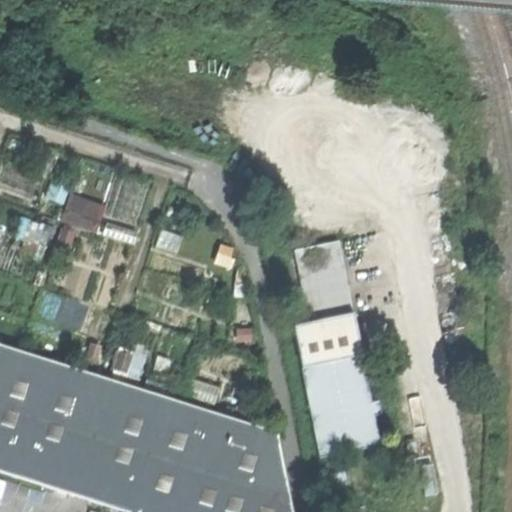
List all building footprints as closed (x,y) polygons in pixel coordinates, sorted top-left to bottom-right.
[(104,207),(70,195),(62,220),(96,231),(104,207)] [(294,252),(308,326),(353,317),(339,243),(294,252)] [(294,328),(302,367),(361,355),(353,317),(308,326),(294,328)] [(0,468),(56,486),(99,500),(137,511),(136,511),(294,511),(279,435),(0,345),(0,468)] [(302,367),(320,458),(381,446),(375,416),(381,415),(379,409),(378,402),(371,403),(361,355),(302,367)]
